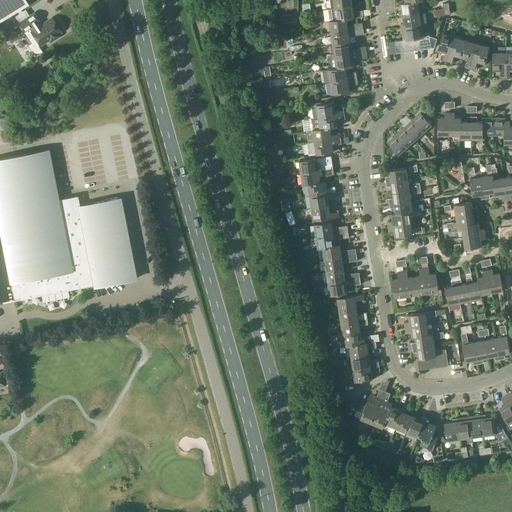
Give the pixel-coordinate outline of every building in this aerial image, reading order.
[(0,0),(0,20),(17,10),(19,13),(22,11),(20,8),(28,3),(26,0),(0,0)] [(329,0),(331,8),(335,8),(353,5),(351,0),(329,0)] [(420,12),(419,1),(405,2),(401,2),(402,10),(400,11),(400,16),(403,15),(420,12)] [(330,20),(337,19),(347,18),(347,19),(363,17),(362,10),(358,11),(357,12),(354,13),(353,5),(335,8),(331,8),(328,9),(330,20)] [(34,13),(30,16),(25,9),(22,11),(19,13),(19,14),(13,17),(11,14),(0,21),(0,30),(3,35),(19,25),(23,32),(29,28),(32,31),(31,32),(40,46),(51,38),(52,40),(59,36),(57,34),(61,32),(52,18),(40,26),(37,22),(39,21),(34,13)] [(402,28),(422,25),(425,24),(423,12),(421,13),(420,12),(403,15),(404,22),(401,23),(402,28)] [(330,20),(332,33),(364,28),(363,22),(353,24),(351,25),(348,26),(347,19),(347,18),(337,19),(330,20)] [(418,37),(420,49),(426,49),(425,43),(430,42),(429,36),(424,36),(422,25),(402,28),(403,31),(405,31),(406,39),(412,38),(418,37)] [(364,34),(364,28),(332,33),(333,44),(351,42),(350,35),(352,34),(354,36),(364,34)] [(455,36),(443,33),(438,50),(445,52),(445,55),(443,56),(442,60),(448,62),(455,36)] [(454,54),(462,56),(466,40),(455,36),(448,62),(453,63),(455,59),(453,57),(454,54)] [(466,40),(462,56),(469,58),(468,61),(466,62),(465,67),(471,68),(478,43),(466,40)] [(352,49),(351,42),(333,44),(335,53),(327,54),(327,58),(335,56),(367,52),(366,46),(356,47),(355,49),(352,49)] [(490,46),(478,43),(471,68),(476,70),(478,65),(477,64),(478,61),(485,63),(490,46)] [(499,78),(506,78),(506,52),(506,47),(493,47),(493,52),(493,70),(501,70),(501,72),(499,74),(499,78)] [(330,69),(337,68),(347,67),(347,68),(355,66),(353,58),(356,58),(358,59),(368,58),(367,52),(335,56),(327,58),(328,61),(332,66),(332,68),(329,69),(330,69)] [(264,75),(264,71),(270,70),(269,67),(254,69),(255,76),(264,75)] [(337,68),(330,69),(323,70),(325,83),(331,82),(331,81),(358,77),(357,71),(352,72),(351,74),(348,74),(347,68),(347,67),(337,68)] [(359,84),(358,77),(331,81),(331,82),(333,94),(350,91),(349,83),(352,83),(354,84),(359,84)] [(263,81),(254,82),(255,89),(264,88),(263,81)] [(267,95),(259,96),(260,103),(268,102),(267,95)] [(7,102),(5,103),(0,103),(0,118),(10,117),(9,116),(12,116),(9,103),(7,103),(7,102)] [(318,117),(345,113),(344,108),(339,108),(338,110),(335,110),(334,102),(317,104),(317,105),(312,105),(314,118),(318,117)] [(412,120),(424,132),(432,124),(421,112),(412,120)] [(438,134),(450,134),(450,112),(445,112),(445,117),(438,117),(438,134)] [(450,134),(460,134),(461,134),(461,121),(461,117),(455,118),(455,112),(450,112),(450,134)] [(318,117),(320,128),(320,129),(330,127),(330,128),(338,127),(337,119),(340,119),(341,120),(346,119),(345,113),(318,117)] [(268,117),(269,125),(279,123),(283,122),(284,117),(280,116),(278,116),(268,117)] [(461,139),(472,139),(472,117),(467,116),(467,122),(461,121),(461,134),(460,134),(460,139),(461,139)] [(477,117),(472,117),(472,139),(483,139),(483,134),(483,122),(482,122),(477,122),(477,117)] [(483,118),(482,122),(483,122),(483,134),(494,134),(494,118),(483,118)] [(494,134),(504,134),(505,134),(505,121),(506,121),(506,118),(505,118),(494,118),(494,134)] [(415,140),(424,132),(412,120),(404,127),(415,140)] [(313,129),(314,142),(341,138),(340,132),(336,133),(335,134),(332,135),(330,128),(330,127),(320,129),(320,128),(313,129)] [(407,147),(415,140),(404,127),(396,134),(407,147)] [(399,155),(407,147),(396,134),(395,135),(388,142),(399,155)] [(342,144),(341,138),(314,142),(307,143),(309,155),(334,152),(333,144),(335,143),(337,144),(342,144)] [(94,286),(135,278),(119,197),(79,205),(77,195),(57,199),(48,149),(0,158),(0,230),(14,300),(94,284),(94,286)] [(300,160),(301,173),(334,168),(333,163),(331,156),(300,160)] [(267,162),(267,167),(269,167),(269,170),(277,170),(275,161),(267,162)] [(406,167),(394,169),(390,170),(391,176),(386,177),(386,182),(408,178),(406,167)] [(335,174),(334,168),(301,173),(303,185),(308,184),(321,182),(320,175),(323,175),(324,176),(335,174)] [(482,177),(485,199),(490,198),(489,193),(494,192),(495,192),(493,179),(494,179),(493,175),(492,175),(482,177)] [(485,199),(482,177),(470,178),(473,195),(479,194),(480,199),(485,199)] [(410,189),(408,178),(386,182),(387,187),(392,186),(393,192),(410,189)] [(495,192),(494,192),(495,196),(501,195),(502,201),(507,200),(504,178),(494,179),(493,179),(495,192)] [(326,181),(321,182),(308,184),(310,196),(336,192),(335,187),(331,187),(330,189),(327,189),(326,181)] [(411,201),(410,189),(393,192),(394,198),(389,199),(390,204),(411,201)] [(337,198),(336,192),(310,196),(312,208),(329,205),(328,198),(331,198),(333,199),(337,198)] [(288,199),(281,200),(283,212),(290,211),(288,199)] [(396,214),(409,212),(413,211),(411,201),(390,204),(391,209),(396,208),(396,214)] [(454,204),(456,216),(478,212),(477,207),(472,208),(471,202),(454,204)] [(331,213),(329,205),(312,208),(314,220),(339,216),(338,210),(335,211),(334,212),(331,213)] [(295,223),(291,211),(286,213),(290,225),(295,223)] [(409,212),(396,214),(392,215),(393,221),(388,222),(388,226),(411,222),(409,212)] [(479,217),(478,212),(456,216),(458,226),(458,227),(462,226),(475,224),(475,223),(474,218),(479,217)] [(315,223),(316,236),(349,232),(348,225),(337,227),(336,229),(333,229),(332,221),(315,223)] [(395,236),(396,236),(412,234),(411,222),(388,226),(389,231),(394,230),(395,236)] [(479,223),(475,223),(475,224),(462,226),(463,237),(486,233),(485,228),(480,229),(478,223),(479,223)] [(349,232),(316,236),(318,248),(323,248),(323,247),(335,245),(334,238),(338,238),(339,239),(349,237),(349,232)] [(486,238),(486,233),(463,237),(465,248),(482,245),(481,239),(486,238)] [(325,259),(357,255),(356,249),(346,250),(345,252),(341,252),(340,244),(335,245),(323,247),(323,248),(325,259)] [(357,255),(325,259),(326,271),(344,269),(343,261),(346,261),(348,262),(358,260),(357,255)] [(417,293),(428,291),(439,290),(437,273),(430,274),(429,267),(424,268),(419,268),(420,275),(414,276),(417,293)] [(326,271),(328,283),(360,278),(359,272),(349,274),(348,276),(345,276),(344,269),(326,271)] [(492,269),(488,270),(492,292),(503,289),(500,273),(494,274),(492,269)] [(407,270),(403,271),(398,271),(399,279),(392,280),(395,297),(395,296),(406,295),(417,293),(414,276),(408,277),(407,270)] [(477,277),(478,281),(479,281),(481,294),(482,293),(492,292),(488,270),(483,270),(484,276),(478,277),(477,277)] [(483,297),(482,293),(481,294),(479,281),(478,281),(473,282),(472,277),(466,278),(468,283),(471,300),(482,298),(483,297)] [(361,284),(360,278),(328,283),(324,283),(325,287),(329,286),(330,295),(348,293),(347,284),(350,284),(351,285),(361,284)] [(461,279),(456,280),(460,302),(471,300),(468,283),(462,284),(461,279)] [(449,304),(460,302),(456,280),(452,281),(453,286),(446,287),(449,304)] [(340,310),(357,308),(356,300),(358,300),(361,301),(365,301),(364,294),(338,298),(340,310)] [(367,318),(367,312),(366,312),(362,312),(361,314),(358,315),(357,310),(357,308),(340,310),(341,321),(367,318)] [(405,321),(405,326),(427,323),(425,312),(408,314),(409,320),(405,321)] [(343,333),(361,331),(360,323),(362,323),(364,324),(368,324),(367,318),(341,321),(343,333)] [(412,337),(416,336),(429,334),(429,333),(427,323),(405,326),(406,331),(411,330),(412,337)] [(361,331),(343,333),(343,334),(338,335),(340,347),(350,345),(371,342),(370,336),(366,337),(364,338),(362,338),(361,331)] [(433,333),(429,333),(429,334),(416,336),(417,342),(412,342),(412,347),(434,344),(433,333)] [(507,335),(496,337),(500,359),(505,358),(504,353),(510,352),(507,335)] [(495,360),(500,359),(496,337),(485,339),(489,356),(494,355),(495,360)] [(485,339),(475,341),(479,363),(484,362),(483,357),(489,356),(485,339)] [(350,345),(351,356),(369,354),(368,347),(370,346),(372,348),(377,347),(376,341),(371,342),(350,345)] [(474,364),(479,363),(475,341),(463,344),(466,361),(473,359),(474,364)] [(429,356),(435,355),(436,355),(434,344),(412,347),(413,352),(418,352),(419,358),(424,357),(429,356)] [(378,359),(374,359),(373,361),(370,362),(369,354),(351,356),(352,357),(349,357),(350,368),(379,364),(378,359)] [(425,369),(424,357),(419,358),(417,358),(419,370),(425,369)] [(355,380),(372,378),(371,370),(374,369),(376,371),(380,370),(379,364),(350,368),(350,369),(350,371),(354,370),(355,380)] [(360,417),(372,422),(385,390),(380,388),(373,404),(367,401),(360,417)] [(391,392),(385,390),(372,422),(383,427),(385,422),(384,422),(389,411),(389,410),(384,408),(391,392)] [(511,404),(506,395),(501,398),(503,402),(505,402),(506,405),(499,408),(511,429),(511,428),(511,404)] [(391,405),(389,410),(389,411),(384,422),(385,422),(386,423),(383,429),(393,433),(396,427),(403,408),(400,407),(399,409),(391,405)] [(403,408),(396,427),(407,432),(414,415),(407,412),(408,410),(403,408)] [(484,414),(480,415),(482,435),(496,433),(500,441),(508,437),(500,422),(494,423),(493,416),(485,417),(484,414)] [(421,418),(414,415),(407,432),(418,437),(426,418),(422,416),(421,418)] [(480,415),(467,416),(470,437),(482,435),(480,415)] [(459,438),(470,437),(467,416),(456,418),(459,438)] [(430,419),(426,418),(418,437),(422,439),(420,444),(433,450),(438,438),(432,435),(436,425),(429,422),(430,419)] [(447,440),(459,438),(456,418),(452,419),(452,422),(444,423),(447,440)]
